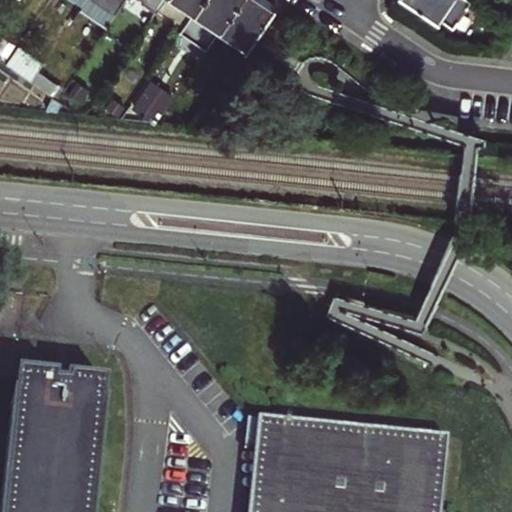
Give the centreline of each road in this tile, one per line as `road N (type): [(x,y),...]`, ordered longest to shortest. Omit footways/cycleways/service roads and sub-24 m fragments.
road 1 (secondary): [(0,221),(406,266),(466,292),(511,328)]
road 2 (secondary): [(511,290),(465,258),(398,233),(0,190)]
road 3 (residential): [(511,79),(428,65),(348,11)]
